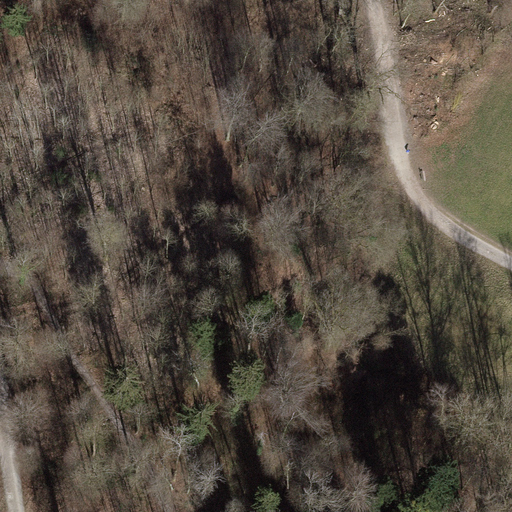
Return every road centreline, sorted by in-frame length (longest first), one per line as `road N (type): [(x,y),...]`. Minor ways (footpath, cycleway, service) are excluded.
road 1 (track): [(373,0),(395,151),(414,200),(511,262)]
road 2 (track): [(0,265),(34,282),(171,511)]
road 3 (track): [(14,511),(0,386)]
